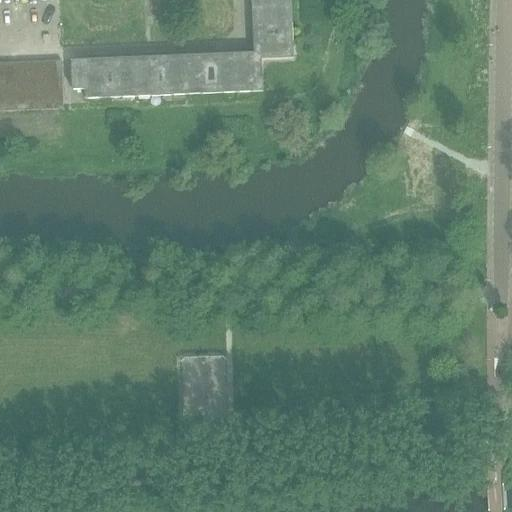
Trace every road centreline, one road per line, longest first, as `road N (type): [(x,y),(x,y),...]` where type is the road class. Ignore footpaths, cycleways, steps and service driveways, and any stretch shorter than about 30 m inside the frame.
road 1 (residential): [(499,150),(502,0)]
road 2 (residential): [(499,296),(499,150)]
